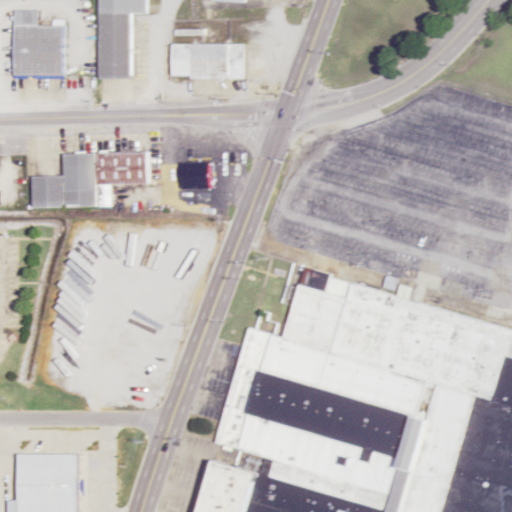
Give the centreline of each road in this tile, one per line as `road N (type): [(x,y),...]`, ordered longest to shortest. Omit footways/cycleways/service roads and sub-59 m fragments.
road 1 (tertiary): [(324,10),(140,511)]
road 2 (residential): [(0,117),(285,115)]
road 3 (tertiary): [(285,115),(356,100),(412,75),(486,0)]
